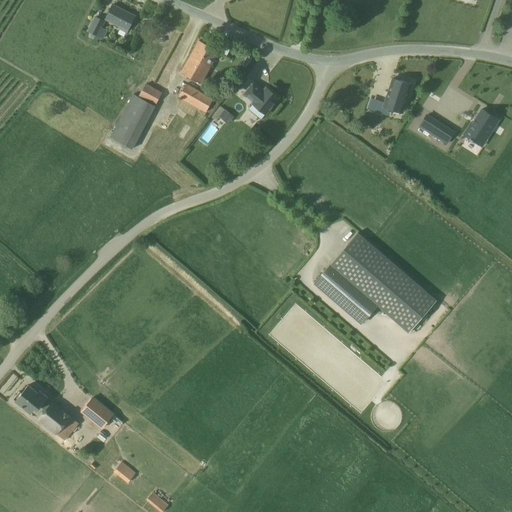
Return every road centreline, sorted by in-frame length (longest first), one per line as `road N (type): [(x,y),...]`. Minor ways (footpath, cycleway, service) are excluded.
road 1 (unclassified): [(26,345),(135,231),(181,201),(236,185),(276,156),(318,94),(329,62)]
road 2 (unclassified): [(511,62),(407,50),(329,62)]
road 3 (unclassified): [(329,62),(276,49),(174,0)]
